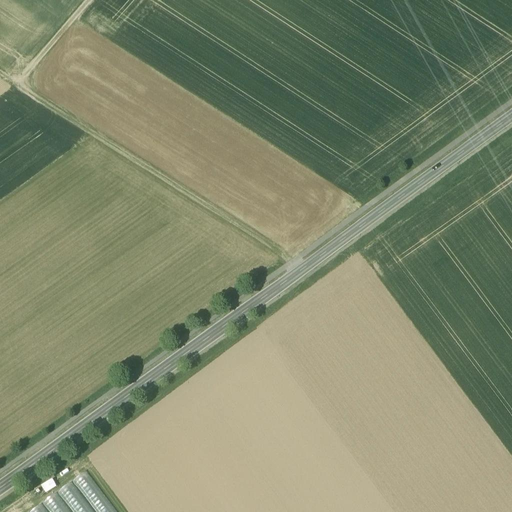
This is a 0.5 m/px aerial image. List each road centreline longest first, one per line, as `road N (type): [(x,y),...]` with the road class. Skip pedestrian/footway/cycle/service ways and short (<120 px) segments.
road 1 (secondary): [(511,116),(0,484)]
road 2 (track): [(299,271),(0,73)]
